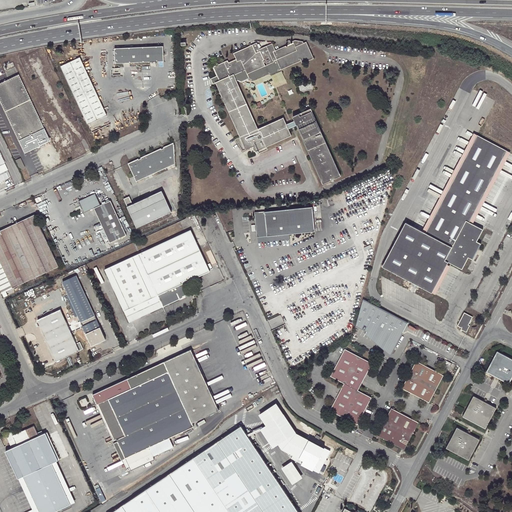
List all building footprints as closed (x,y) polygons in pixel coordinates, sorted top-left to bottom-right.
[(294,42),(292,43),(288,44),(276,50),(273,43),(260,49),(257,42),(234,53),(237,59),(235,60),(233,61),(229,62),(228,60),(214,66),(218,76),(221,75),(222,78),(222,79),(234,74),(234,75),(246,69),(250,78),(250,79),(254,80),(269,73),(272,74),(279,71),(280,68),(301,59),(303,63),(312,59),(305,42),(304,43),(303,41),(296,40),(293,41),(294,42)] [(164,46),(114,47),(115,62),(164,61),(164,46)] [(107,115),(81,58),(61,66),(88,124),(107,115)] [(246,69),(234,75),(237,81),(239,80),(242,82),(250,78),(246,69)] [(254,147),(256,150),(256,151),(292,135),(289,129),(297,125),(323,183),(341,175),(311,108),(293,116),(295,121),(287,124),(284,117),(259,128),(237,81),(234,75),(234,74),(222,79),(216,82),(246,149),(254,146),(254,147)] [(50,140),(19,75),(8,80),(0,83),(0,99),(25,152),(50,140)] [(472,133),(421,231),(424,232),(476,134),(472,133)] [(470,258),(478,243),(476,241),(482,229),(472,224),(468,222),(506,150),(476,134),(424,232),(421,231),(405,222),(381,266),(431,293),(447,262),(451,263),(461,269),(467,257),(470,258)] [(176,165),(174,143),(164,148),(164,149),(162,150),(162,149),(141,158),(141,159),(139,160),(139,159),(128,164),(137,182),(176,165)] [(509,152),(506,150),(468,222),(472,224),(509,152)] [(25,168),(21,158),(16,160),(21,170),(25,168)] [(162,190),(132,204),(135,210),(165,197),(162,190)] [(79,201),(84,212),(95,208),(101,205),(95,193),(79,201)] [(135,210),(132,204),(129,197),(124,199),(137,227),(171,211),(165,197),(135,210)] [(111,200),(101,205),(95,208),(111,242),(126,235),(111,200)] [(313,205),(255,212),(257,236),(289,233),(315,230),(313,205)] [(0,259),(13,287),(59,266),(35,214),(0,230),(0,259)] [(139,254),(148,274),(201,250),(192,229),(139,254)] [(289,233),(257,236),(258,241),(290,238),(289,233)] [(480,243),(478,243),(470,258),(472,259),(480,243)] [(183,284),(210,271),(201,250),(148,274),(163,307),(184,297),(184,296),(188,294),(183,284)] [(148,274),(139,254),(106,269),(130,322),(163,307),(148,274)] [(0,288),(2,292),(13,287),(0,259),(0,288)] [(435,294),(451,263),(447,262),(431,293),(435,294)] [(92,345),(106,339),(77,275),(62,282),(69,295),(71,300),(78,316),(92,345)] [(407,323),(362,299),(355,326),(366,331),(364,334),(390,355),(407,323)] [(76,317),(78,316),(71,300),(69,301),(76,317)] [(57,361),(79,350),(76,344),(61,309),(38,320),(57,361)] [(468,324),(472,317),(464,312),(457,325),(461,328),(461,329),(466,332),(469,325),(468,324)] [(344,383),(358,390),(371,364),(370,362),(345,348),(331,375),(344,383)] [(191,350),(93,394),(114,440),(117,439),(118,441),(113,443),(121,459),(125,458),(131,470),(155,459),(153,456),(173,447),(169,437),(194,426),(192,422),(198,420),(219,410),(191,350)] [(509,383),(511,377),(511,358),(497,351),(487,372),(509,383)] [(429,401),(443,375),(416,360),(402,388),(429,401)] [(358,390),(344,383),(330,410),(357,424),(372,397),(358,390)] [(485,428),(496,408),(474,396),(463,417),(485,428)] [(277,402),(262,412),(269,422),(260,428),(270,444),(270,442),(293,427),(277,402)] [(418,422),(408,416),(405,414),(391,407),(377,434),(378,435),(404,448),(416,426),(418,422)] [(198,420),(192,422),(194,426),(198,435),(204,432),(198,420)] [(299,511),(241,425),(111,511),(299,511)] [(33,426),(16,434),(14,431),(6,434),(12,448),(11,448),(23,476),(39,511),(53,511),(71,504),(52,463),(57,461),(59,460),(46,432),(37,436),(33,426)] [(270,442),(270,444),(273,447),(279,443),(282,449),(293,455),(291,458),(302,464),(304,460),(300,458),(310,440),(297,433),(293,427),(270,442)] [(468,460),(479,439),(457,428),(446,448),(468,460)] [(6,451),(19,478),(23,476),(11,448),(6,451)] [(75,502),(57,461),(52,463),(71,504),(75,502)] [(292,461),(282,468),(293,484),(303,477),(292,461)] [(33,511),(39,511),(23,476),(19,478),(33,511)]
